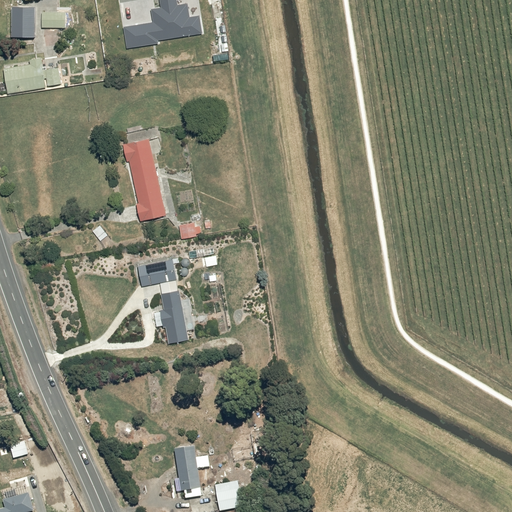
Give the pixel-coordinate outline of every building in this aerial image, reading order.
[(34,23),(57,23),(57,8),(34,8),(34,23)] [(59,8),(59,25),(69,25),(69,8),(59,8)] [(92,24),(115,24),(115,8),(92,8),(92,24)] [(0,89),(38,83),(37,74),(38,74),(39,82),(59,78),(60,82),(75,79),(73,67),(58,70),(51,71),(50,63),(35,66),(33,53),(21,55),(21,60),(0,63),(0,89)] [(158,210),(140,134),(115,140),(119,157),(121,157),(131,198),(128,199),(132,216),(158,210)] [(186,218),(170,220),(173,234),(188,231),(188,229),(193,228),(191,222),(187,222),(186,218)] [(99,231),(91,221),(84,226),(92,236),(99,231)] [(5,454),(20,450),(16,437),(1,441),(5,454)] [(166,445),(173,487),(193,483),(186,441),(166,445)] [(256,479),(253,461),(247,462),(249,469),(247,469),(248,476),(250,475),(250,480),(256,479)] [(211,507),(236,502),(232,484),(231,484),(229,477),(206,481),(211,507)]
